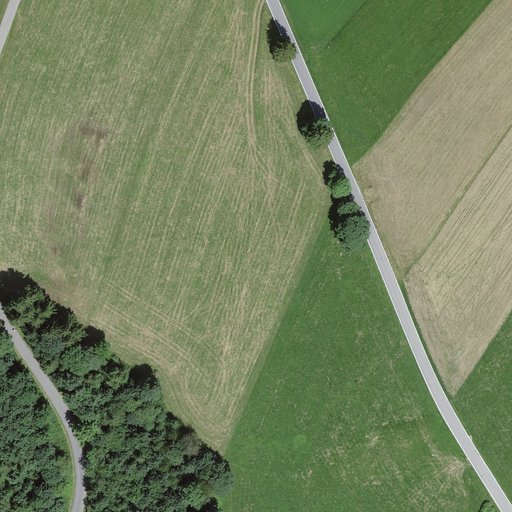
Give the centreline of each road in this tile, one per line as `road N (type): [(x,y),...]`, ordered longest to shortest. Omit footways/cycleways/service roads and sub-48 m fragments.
road 1 (tertiary): [(509,511),(420,354),(272,0)]
road 2 (track): [(223,511),(234,336),(254,209),(249,97),(259,0)]
road 3 (unclassified): [(0,316),(64,416),(80,461),(78,511)]
